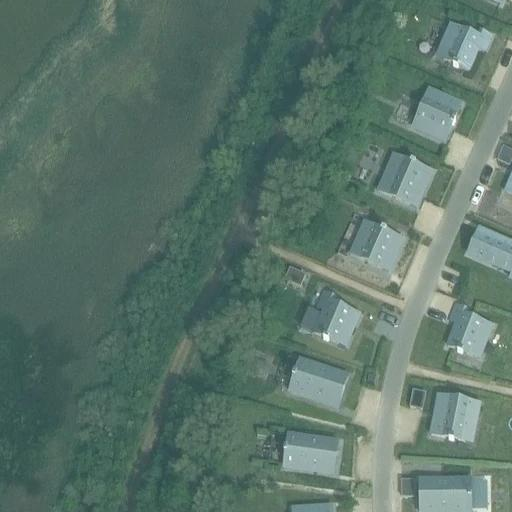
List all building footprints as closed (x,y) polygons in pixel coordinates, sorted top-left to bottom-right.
[(474,57),(481,60),(487,45),(477,41),(475,46),(454,37),(443,61),(453,66),(452,67),(457,69),(458,68),(467,72),(474,57)] [(461,105),(447,98),(444,105),(436,102),(439,95),(425,89),(411,120),(448,136),(452,126),(453,126),(455,122),(454,121),(461,105)] [(511,151),(503,148),(497,161),(509,166),(511,158),(511,151)] [(393,156),(378,192),(409,206),(424,170),(415,165),(415,164),(411,162),(410,163),(393,156)] [(366,220),(350,256),(381,270),(397,233),(387,229),(388,228),(383,226),(382,227),(366,220)] [(511,245),(511,244),(479,231),(468,255),(511,273),(511,251),(510,251),(511,245)] [(284,282),(300,288),(305,277),(289,270),(284,282)] [(349,321),(328,311),(330,306),(320,302),(313,317),(320,320),(314,334),(324,339),(323,340),(328,342),(328,341),(338,345),(349,321)] [(462,354),(472,358),(485,324),(463,316),(465,310),(456,307),(450,322),(456,325),(447,348),(457,352),(457,353),(461,355),(462,354)] [(337,409),(347,377),(299,361),(295,375),(293,374),(292,379),(293,379),(288,393),(337,409)] [(425,394),(413,392),(409,408),(422,411),(425,394)] [(472,404),(438,397),(430,437),(448,440),(448,441),(453,442),(453,441),(464,443),(472,404)] [(286,450),(284,450),(283,455),(285,455),(283,469),(333,476),(338,444),(288,436),(286,450)] [(414,481),(401,481),(401,498),(414,498),(414,481)] [(470,511),(470,481),(419,481),(419,511),(470,511)]
